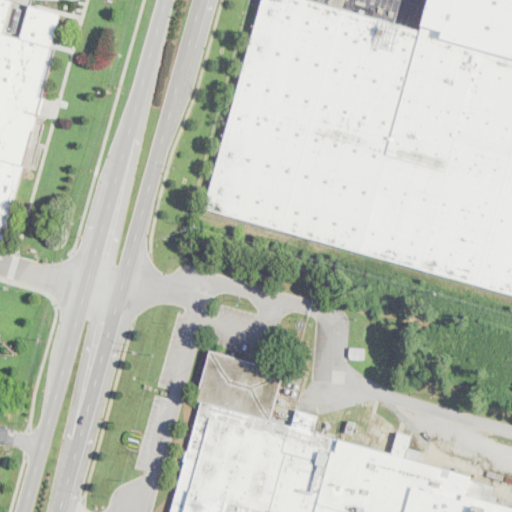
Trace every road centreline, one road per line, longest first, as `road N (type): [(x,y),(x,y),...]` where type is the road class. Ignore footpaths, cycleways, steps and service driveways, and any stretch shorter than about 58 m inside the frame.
road 1 (secondary): [(61,511),(203,0)]
road 2 (secondary): [(166,0),(25,511)]
